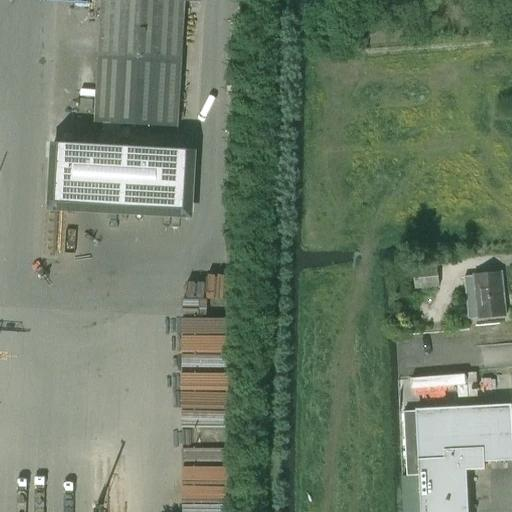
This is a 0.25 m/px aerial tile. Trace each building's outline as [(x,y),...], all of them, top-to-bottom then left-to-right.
[(178,127),(182,63),(185,1),(201,2),(201,0),(103,0),(100,59),(97,102),(96,123),(124,124),(178,127)] [(54,143),(51,203),(191,210),(194,150),(54,143)] [(54,218),(52,237),(96,242),(98,223),(54,218)] [(438,266),(414,268),(416,289),(440,287),(438,266)] [(475,276),(464,278),(469,319),(480,318),(480,319),(507,316),(503,272),(475,275),(475,276)] [(187,336),(186,373),(234,374),(235,337),(187,336)] [(416,378),(416,400),(475,399),(474,377),(416,378)] [(185,392),(184,504),(233,505),(234,393),(185,392)] [(421,511),(469,511),(469,510),(463,510),(461,463),(511,460),(511,404),(416,409),(421,511)]
